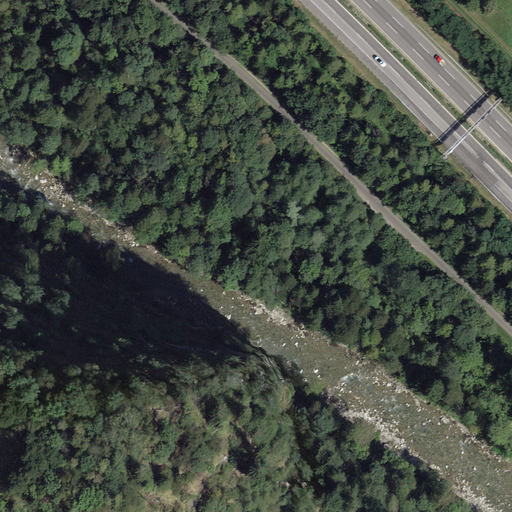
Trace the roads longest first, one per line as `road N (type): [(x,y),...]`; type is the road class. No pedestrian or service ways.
road 1 (unclassified): [(154,0),(511,331)]
road 2 (motorway): [(321,0),(511,190)]
road 3 (motorway): [(511,143),(368,0)]
